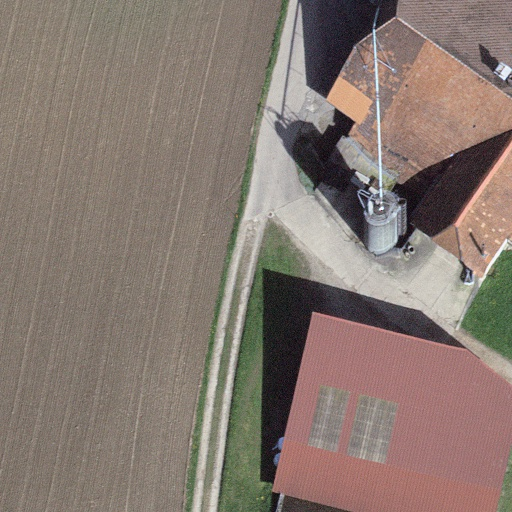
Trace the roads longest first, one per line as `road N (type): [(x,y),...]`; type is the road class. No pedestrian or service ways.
road 1 (track): [(257,212),(211,511)]
road 2 (unclassified): [(299,0),(257,212)]
